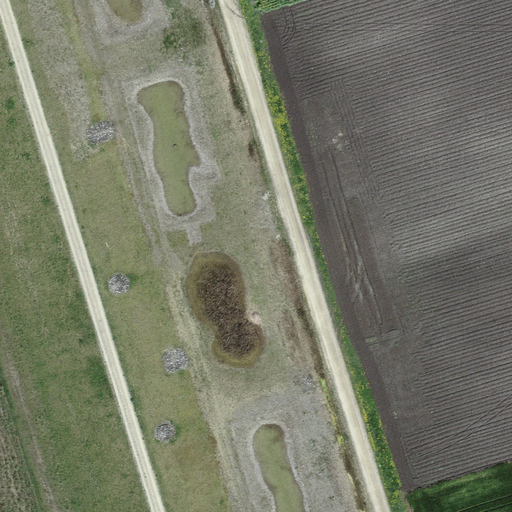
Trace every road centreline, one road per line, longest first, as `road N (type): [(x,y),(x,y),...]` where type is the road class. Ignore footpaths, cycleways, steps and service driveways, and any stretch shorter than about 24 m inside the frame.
road 1 (track): [(379,511),(223,0)]
road 2 (track): [(0,14),(154,511)]
